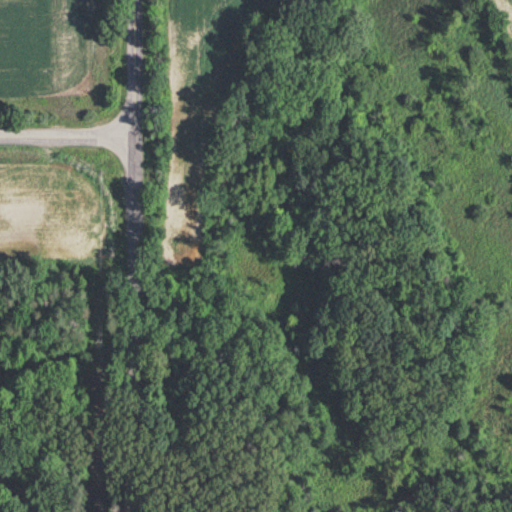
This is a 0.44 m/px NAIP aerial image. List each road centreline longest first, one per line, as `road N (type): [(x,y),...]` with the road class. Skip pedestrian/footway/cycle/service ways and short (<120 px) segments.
road 1 (residential): [(131,138),(132,511)]
road 2 (residential): [(134,0),(131,138)]
road 3 (residential): [(0,137),(131,138)]
